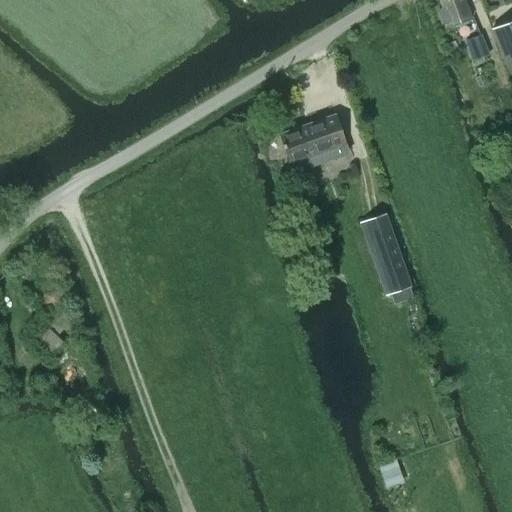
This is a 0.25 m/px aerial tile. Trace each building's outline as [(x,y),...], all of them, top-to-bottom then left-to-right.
[(452,25),(471,18),(464,0),(439,0),(443,9),(438,11),(443,24),(451,21),(452,25)] [(511,20),(491,29),(497,42),(511,82),(511,20)] [(489,54),(481,35),(465,41),(473,61),(489,54)] [(335,115),(278,135),(289,165),(330,151),(332,159),(349,153),(335,115)] [(384,215),(365,222),(391,294),(409,287),(384,215)] [(27,280),(46,267),(38,254),(18,267),(27,280)] [(41,320),(59,334),(72,317),(57,300),(61,294),(50,282),(36,298),(48,310),(41,320)] [(45,324),(31,339),(48,354),(62,340),(45,324)]
